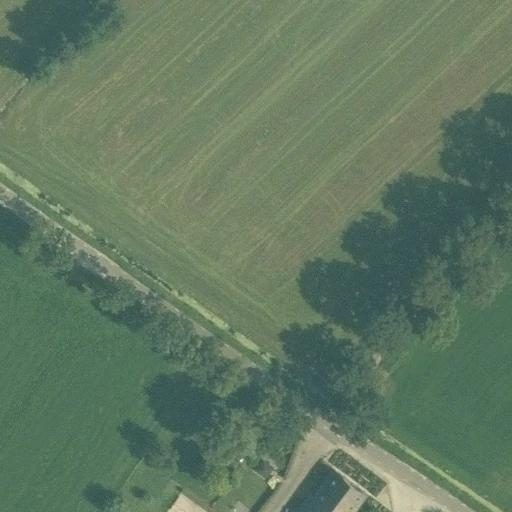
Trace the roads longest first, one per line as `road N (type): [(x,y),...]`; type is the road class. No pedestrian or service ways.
road 1 (unclassified): [(469,511),(214,348),(0,192)]
road 2 (track): [(511,204),(381,329),(318,415)]
